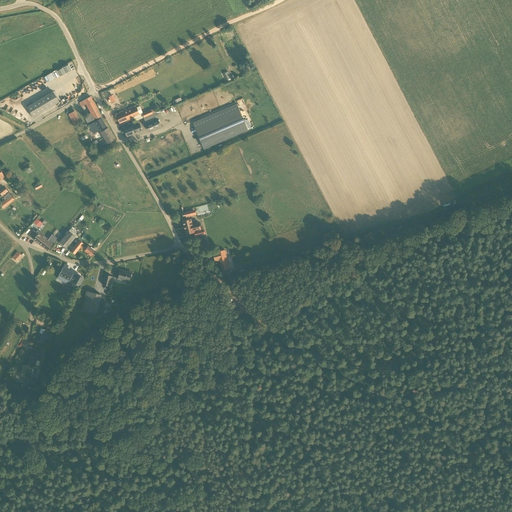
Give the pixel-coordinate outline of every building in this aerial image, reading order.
[(230,70),(225,73),(229,81),(235,78),(230,70)] [(47,82),(56,77),(52,71),(44,77),(47,82)] [(53,92),(26,107),(33,118),(59,102),(53,92)] [(81,107),(86,104),(90,112),(89,113),(84,116),(87,123),(94,119),(101,116),(90,96),(84,100),(79,103),(81,107)] [(204,150),(249,130),(237,103),(193,123),(204,150)] [(137,108),(137,107),(117,116),(120,123),(134,117),(134,118),(140,115),(139,114),(142,112),(140,106),(137,108)] [(154,109),(143,114),(144,117),(155,112),(154,109)] [(74,111),(68,114),(76,126),(82,123),(80,120),(79,120),(74,111)] [(107,144),(115,140),(108,128),(107,128),(101,118),(89,126),(93,134),(100,131),(107,144)] [(158,119),(147,124),(150,132),(161,127),(158,119)] [(139,124),(131,127),(125,129),(128,136),(134,134),(142,131),(139,124)] [(95,148),(99,145),(95,139),(91,142),(95,148)] [(0,193),(2,197),(8,192),(4,187),(0,190),(0,193)] [(11,195),(0,203),(0,205),(2,208),(14,199),(11,195)] [(201,229),(200,224),(200,223),(192,225),(191,219),(183,221),(186,234),(194,232),(194,231),(201,229)] [(39,232),(37,234),(33,231),(29,236),(48,251),(52,245),(42,237),(44,235),(39,232)] [(66,248),(75,237),(68,231),(59,242),(66,248)] [(80,248),(92,257),(96,252),(88,246),(87,246),(79,240),(70,251),(75,254),(80,248)] [(217,253),(213,253),(215,262),(218,261),(218,262),(220,261),(221,268),(220,268),(221,271),(229,269),(225,250),(216,252),(217,253)] [(21,255),(17,252),(13,257),(17,261),(21,255)] [(68,266),(65,264),(59,274),(73,282),(71,285),(77,288),(79,285),(83,278),(77,275),(76,277),(72,275),(73,273),(67,270),(68,266)] [(131,273),(126,272),(126,273),(119,271),(117,279),(128,282),(129,278),(131,278),(132,277),(132,275),(132,274),(130,274),(131,273)] [(109,286),(112,276),(104,275),(102,285),(109,286)] [(158,285),(165,282),(163,276),(156,279),(158,285)] [(96,314),(101,295),(86,291),(81,311),(96,314)] [(40,333),(37,339),(45,342),(47,336),(50,337),(51,334),(48,332),(49,331),(43,329),(42,334),(40,333)] [(41,354),(33,352),(32,357),(31,356),(29,364),(35,365),(39,366),(41,354)] [(32,387),(34,384),(36,380),(28,377),(27,381),(27,382),(26,385),(32,387)]
